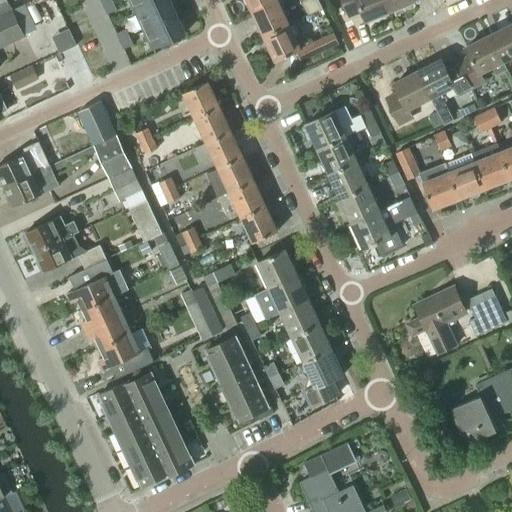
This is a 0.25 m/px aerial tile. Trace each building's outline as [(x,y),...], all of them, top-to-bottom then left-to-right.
[(0,0),(0,12),(10,7),(6,0),(0,0)] [(129,0),(136,13),(163,0),(129,0)] [(169,0),(163,0),(136,13),(144,30),(176,15),(169,0)] [(248,0),(254,11),(277,0),(248,0)] [(265,36),(290,25),(278,0),(277,0),(254,11),(265,36)] [(344,0),(351,17),(364,12),(367,20),(392,10),(387,0),(344,0)] [(387,0),(392,10),(415,1),(415,0),(387,0)] [(113,2),(103,7),(107,15),(117,10),(113,2)] [(0,47),(25,37),(13,9),(0,15),(0,47)] [(176,15),(144,30),(153,49),(185,34),(176,15)] [(291,27),(290,25),(265,36),(277,61),(296,52),(301,62),(339,44),(334,34),(301,49),(295,36),(298,34),(294,25),(291,27)] [(511,25),(491,36),(503,61),(511,56),(511,25)] [(126,29),(116,34),(120,42),(129,37),(126,29)] [(472,57),(460,63),(472,87),(484,81),(480,72),(491,66),(496,75),(507,70),(503,61),(491,36),(468,48),(472,57)] [(129,37),(120,42),(123,50),(133,45),(129,37)] [(77,45),(51,57),(63,82),(88,71),(77,45)] [(447,69),(442,61),(419,72),(431,96),(430,97),(437,112),(443,123),(444,125),(454,120),(444,102),(447,101),(442,91),(455,85),(459,93),(472,87),(460,63),(447,69)] [(17,89),(38,79),(32,67),(11,78),(17,89)] [(400,123),(413,117),(408,108),(430,97),(431,96),(419,72),(396,83),(400,92),(387,98),(400,123)] [(197,118),(220,107),(208,81),(185,92),(197,118)] [(79,114),(94,147),(117,136),(102,103),(79,114)] [(334,111),(306,124),(318,149),(346,136),(366,127),(361,116),(353,120),(346,105),(334,111)] [(208,142),(231,132),(220,107),(197,118),(208,142)] [(483,113),(491,129),(501,124),(494,108),(483,113)] [(366,127),(376,122),(371,112),(361,116),(366,127)] [(437,112),(428,117),(434,128),(443,123),(437,112)] [(480,134),(491,129),(483,113),(473,118),(480,134)] [(55,134),(67,129),(63,120),(51,125),(55,134)] [(372,138),(381,134),(376,122),(366,127),(372,138)] [(148,128),(137,133),(141,144),(152,138),(148,128)] [(442,149),(452,145),(446,131),(435,135),(442,149)] [(220,167),(243,156),(231,132),(208,142),(220,167)] [(108,178),(131,167),(117,136),(106,142),(94,147),(108,178)] [(329,174),(358,161),(346,136),(318,149),(329,174)] [(152,138),(141,144),(142,144),(146,154),(157,149),(152,138)] [(0,177),(5,187),(50,166),(39,141),(23,149),(21,154),(22,156),(0,166),(0,177)] [(498,144),(472,154),(486,188),(511,178),(504,160),(502,153),(501,153),(498,144)] [(409,147),(397,153),(409,179),(420,174),(421,173),(409,147)] [(511,148),(502,153),(504,160),(511,178),(511,177),(511,148)] [(472,154),(446,163),(450,173),(460,198),(486,188),(472,154)] [(231,192),(254,181),(243,156),(220,167),(231,192)] [(341,199),(369,186),(358,161),(329,174),(341,199)] [(390,176),(399,172),(394,161),(384,165),(390,176)] [(421,173),(420,174),(424,184),(434,209),(460,198),(450,173),(446,163),(421,173)] [(14,207),(41,195),(59,186),(50,166),(5,187),(14,207)] [(125,200),(129,209),(147,201),(131,167),(108,178),(120,203),(125,200)] [(395,188),(405,183),(399,172),(390,176),(395,188)] [(157,196),(175,188),(175,187),(176,187),(174,182),(171,177),(152,186),(157,196)] [(242,216),(266,205),(254,181),(231,192),(242,216)] [(353,224),(381,210),(369,186),(341,199),(353,224)] [(168,204),(180,199),(175,188),(157,196),(161,206),(167,203),(168,204)] [(386,222),(416,208),(411,196),(381,211),(381,210),(353,224),(364,249),(374,244),(379,257),(403,246),(397,233),(392,236),(386,222)] [(144,242),(162,234),(147,201),(129,209),(144,242)] [(254,242),(278,231),(266,205),(242,216),(254,242)] [(66,225),(61,216),(52,220),(25,233),(35,252),(73,234),(74,235),(79,232),(74,221),(66,225)] [(179,246),(180,246),(187,243),(187,242),(198,237),(194,227),(175,236),(179,246)] [(44,272),(71,260),(67,252),(79,246),(74,235),(73,234),(35,252),(44,272)] [(192,253),(203,248),(198,237),(187,242),(187,243),(192,253)] [(147,242),(138,246),(143,255),(151,251),(147,242)] [(158,248),(168,270),(179,264),(170,243),(158,248)] [(99,245),(78,255),(85,270),(106,260),(99,245)] [(286,249),(258,262),(269,288),(298,275),(286,249)] [(74,290),(67,293),(72,304),(79,300),(84,310),(114,296),(105,278),(113,275),(106,260),(85,270),(68,277),(74,290)] [(203,278),(210,291),(219,286),(217,283),(236,275),(231,264),(219,270),(203,278)] [(170,271),(176,285),(187,280),(181,266),(170,271)] [(269,288),(255,295),(266,319),(281,313),(310,299),(298,275),(269,288)] [(213,297),(222,293),(219,286),(210,291),(213,297)] [(195,298),(204,293),(201,287),(192,291),(195,298)] [(422,317),(407,323),(406,326),(410,335),(413,336),(429,329),(440,353),(456,345),(447,324),(468,314),(455,287),(416,305),(422,317)] [(477,336),(495,328),(507,322),(492,289),(468,300),(476,318),(470,321),(477,336)] [(180,295),(186,308),(197,303),(191,291),(180,295)] [(198,304),(207,299),(204,293),(195,298),(198,304)] [(216,303),(225,299),(222,293),(213,297),(216,303)] [(88,320),(81,324),(85,332),(122,315),(114,296),(84,310),(88,320)] [(201,310),(209,306),(210,306),(207,299),(198,304),(201,310)] [(218,309),(228,305),(225,299),(216,303),(218,309)] [(310,299),(281,313),(292,338),(321,324),(310,299)] [(211,334),(197,303),(186,308),(201,339),(211,334)] [(221,315),(230,311),(228,305),(218,309),(221,315)] [(204,316),(213,312),(210,306),(209,306),(201,310),(204,316)] [(224,321),(225,321),(233,317),(230,311),(221,315),(224,321)] [(207,322),(214,319),(216,318),(213,312),(204,316),(207,322)] [(247,328),(251,327),(256,324),(251,313),(242,317),(247,328)] [(122,315),(85,332),(89,341),(97,338),(101,348),(131,334),(122,315)] [(227,328),(236,323),(233,317),(225,321),(224,321),(227,328)] [(210,328),(219,324),(216,318),(214,319),(207,322),(210,328)] [(213,334),(222,330),(219,324),(210,328),(213,334)] [(252,340),(261,335),(256,324),(251,327),(247,328),(252,340)] [(321,324),(292,338),(303,362),(332,348),(321,324)] [(106,358),(99,361),(103,371),(110,367),(115,379),(154,361),(148,350),(140,353),(131,334),(101,348),(106,358)] [(214,368),(243,354),(235,337),(206,350),(214,368)] [(332,348),(303,362),(314,385),(304,391),(311,406),(338,393),(332,380),(344,374),(332,348)] [(222,385),(235,379),(251,372),(243,354),(214,368),(222,385)] [(269,377),(279,373),(274,362),(264,367),(269,377)] [(511,367),(495,375),(511,410),(511,409),(511,367)] [(160,393),(150,372),(128,383),(128,381),(124,382),(134,404),(135,405),(160,393)] [(231,403),(243,397),(260,389),(251,372),(235,379),(222,385),(231,403)] [(275,389),(284,385),(279,373),(269,377),(275,389)] [(467,443),(498,429),(493,418),(511,410),(495,375),(476,384),(481,395),(452,408),(467,443)] [(109,415),(134,404),(124,382),(99,394),(109,415)] [(271,414),(260,389),(243,397),(231,403),(242,428),(271,414)] [(143,422),(168,410),(160,393),(135,405),(142,420),(143,422)] [(142,420),(135,405),(134,404),(109,415),(116,432),(142,420)] [(150,439),(176,427),(168,410),(143,422),(149,437),(150,439)] [(149,437),(143,422),(142,420),(116,432),(124,449),(149,437)] [(158,455),(183,443),(176,427),(150,439),(157,453),(158,455)] [(157,453),(150,439),(149,437),(124,449),(132,465),(157,453)] [(168,476),(193,464),(183,443),(158,455),(168,476)] [(313,511),(365,511),(352,483),(338,490),(328,470),(354,458),(347,443),(303,463),(310,477),(299,482),(313,511)] [(168,476),(158,455),(157,453),(132,465),(142,486),(164,476),(164,478),(168,476)] [(0,475),(0,498),(5,496),(5,497),(12,493),(3,474),(0,475)] [(406,489),(390,496),(395,507),(410,500),(406,489)] [(0,511),(12,511),(5,496),(0,498),(0,511)]
